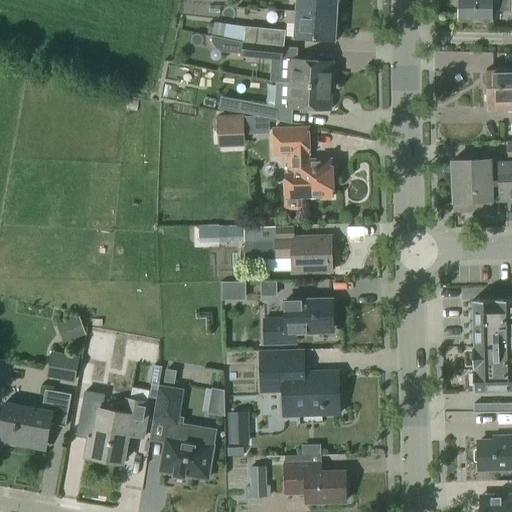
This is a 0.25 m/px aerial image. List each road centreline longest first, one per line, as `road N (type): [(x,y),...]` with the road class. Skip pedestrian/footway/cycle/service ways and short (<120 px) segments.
road 1 (tertiary): [(412,511),(410,252)]
road 2 (tertiary): [(410,252),(410,0)]
